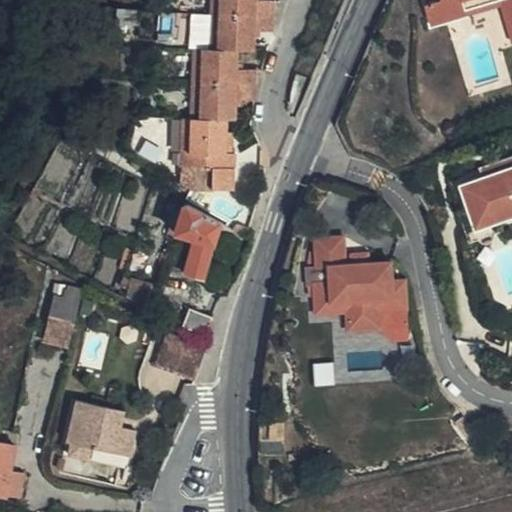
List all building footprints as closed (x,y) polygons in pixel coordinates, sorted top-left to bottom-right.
[(216,17),(216,0),(207,0),(208,17),(216,17)] [(251,0),(216,0),(216,17),(270,16),(270,2),(252,1),(251,0)] [(465,0),(427,0),(433,20),(503,0),(511,33),(511,0),(466,0),(465,0)] [(270,31),(270,16),(216,17),(215,52),(236,52),(252,52),(252,32),(270,31)] [(216,17),(208,17),(206,51),(215,52),(216,17)] [(36,57),(36,38),(21,38),(20,57),(36,57)] [(236,52),(215,52),(206,51),(198,52),(198,84),(253,85),(254,70),(235,69),(236,52)] [(198,84),(198,52),(188,52),(189,85),(198,84)] [(198,118),(198,84),(189,85),(189,118),(198,118)] [(253,99),(253,85),(198,84),(198,118),(226,119),(234,119),(235,99),(253,99)] [(188,169),(189,118),(180,117),(179,169),(188,169)] [(226,119),(198,118),(189,118),(188,169),(191,169),(212,170),(236,170),(235,152),(225,152),(226,119)] [(495,171),(511,166),(511,155),(492,161),(495,171)] [(511,166),(495,171),(470,178),(476,200),(483,224),(508,217),(511,215),(511,166)] [(212,170),(191,169),(190,185),(197,191),(212,191),(212,170)] [(235,192),(236,170),(212,170),(212,191),(235,192)] [(216,227),(218,221),(181,200),(173,228),(191,234),(182,270),(201,277),(216,227)] [(510,226),(508,217),(483,224),(476,200),(467,203),(475,236),(484,233),(487,237),(489,238),(495,238),(499,235),(501,229),(510,226)] [(233,236),(236,231),(218,221),(216,227),(233,236)] [(236,231),(243,235),(247,227),(240,224),(236,231)] [(317,274),(318,294),(347,293),(348,306),(348,321),(381,320),(381,304),(380,292),(394,291),(393,272),(393,256),(373,257),(354,258),(347,258),(346,228),(319,228),(319,259),(331,258),(332,273),(317,274)] [(236,231),(233,236),(244,243),(247,237),(243,235),(236,231)] [(354,246),(354,258),(373,257),(372,246),(354,246)] [(380,292),(381,304),(409,303),(407,272),(393,272),(394,291),(380,292)] [(128,278),(125,295),(144,306),(149,284),(128,278)] [(67,327),(74,300),(49,293),(41,318),(45,320),(67,327)] [(347,293),(318,294),(318,308),(348,306),(347,293)] [(203,334),(209,316),(187,307),(181,326),(203,334)] [(62,348),(67,327),(45,320),(41,340),(62,348)] [(200,362),(200,354),(166,334),(150,363),(190,386),(194,373),(200,362)] [(112,413),(118,415),(120,408),(73,396),(63,436),(69,438),(126,452),(132,428),(115,424),(109,422),(112,413)] [(115,424),(118,415),(112,413),(109,422),(115,424)] [(126,452),(69,438),(66,451),(122,466),(126,452)] [(0,439),(0,490),(4,491),(8,468),(13,441),(0,439)] [(8,468),(4,491),(18,493),(23,470),(8,468)]
